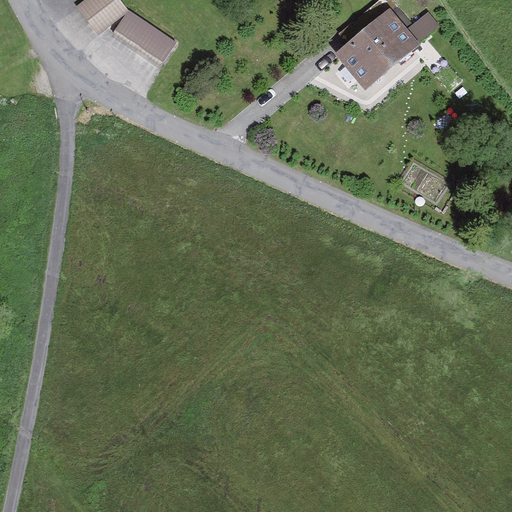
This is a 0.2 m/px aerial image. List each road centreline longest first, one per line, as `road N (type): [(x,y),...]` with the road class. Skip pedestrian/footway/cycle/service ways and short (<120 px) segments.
road 1 (residential): [(63,80),(418,241),(511,275)]
road 2 (unclassified): [(63,80),(64,159),(43,338),(12,511)]
